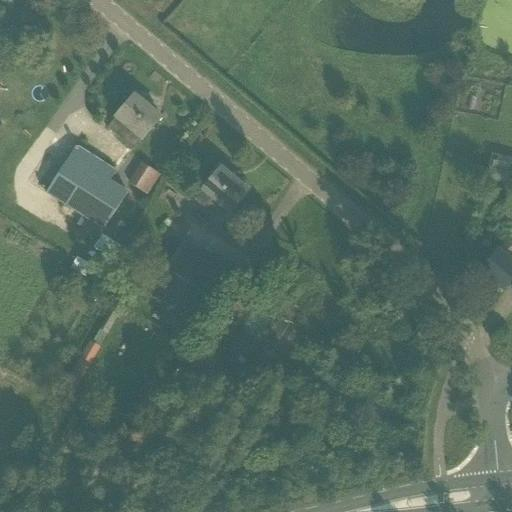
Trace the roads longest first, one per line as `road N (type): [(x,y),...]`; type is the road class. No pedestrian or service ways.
road 1 (unclassified): [(492,387),(439,288),(87,0)]
road 2 (tertiary): [(498,479),(379,498),(357,511)]
